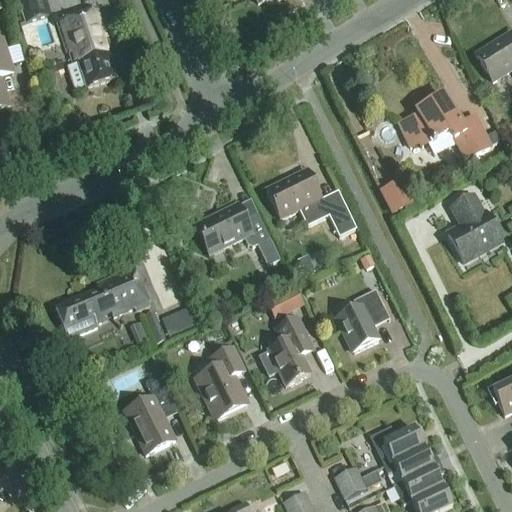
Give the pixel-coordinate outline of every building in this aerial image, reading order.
[(46,0),(18,0),(26,26),(52,18),(46,0)] [(100,9),(57,23),(67,55),(68,55),(72,67),(77,65),(85,91),(116,81),(104,44),(110,41),(100,9)] [(511,35),(475,58),(492,86),(511,73),(511,35)] [(0,114),(8,111),(0,85),(0,81),(14,76),(3,41),(0,41),(0,114)] [(63,71),(60,63),(51,66),(54,74),(63,71)] [(487,141),(476,119),(460,126),(442,99),(417,114),(419,117),(397,127),(409,154),(420,149),(421,152),(436,145),(436,144),(449,135),(467,164),(492,152),(491,150),(487,141)] [(495,137),(487,141),(491,150),(499,147),(495,137)] [(306,174),(266,194),(280,223),(298,214),(307,230),(328,220),(339,241),(356,232),(338,194),(321,203),(306,174)] [(414,208),(401,183),(379,195),(392,220),(414,208)] [(451,212),(462,230),(448,238),(463,266),(501,245),(486,217),(484,218),(474,199),(451,212)] [(209,259),(244,242),(247,249),(252,251),(257,249),(267,271),(280,265),(257,217),(245,223),(237,208),(194,229),(209,259)] [(375,270),(369,259),(358,264),(364,276),(375,270)] [(98,292),(54,311),(68,343),(97,330),(96,327),(134,311),(135,314),(150,308),(134,270),(95,287),(98,292)] [(274,324),(305,309),(302,304),(295,290),(274,301),(265,305),(274,324)] [(353,305),(356,311),(336,321),(354,356),(377,345),(371,332),(389,323),(375,294),(353,305)] [(160,337),(153,315),(143,319),(150,340),(160,337)] [(285,390),(310,378),(297,352),(310,346),(297,321),(274,332),(282,347),(257,359),(268,381),(278,376),(285,390)] [(210,363),(215,373),(196,382),(217,424),(246,410),(232,381),(243,375),(232,352),(210,363)] [(145,387),(152,401),(124,415),(145,459),(175,445),(160,415),(174,408),(160,379),(145,387)] [(504,421),(511,417),(511,385),(492,396),(504,421)] [(369,441),(384,471),(392,467),(423,452),(413,432),(395,441),(390,431),(369,441)] [(387,478),(395,474),(401,487),(440,468),(436,460),(429,464),(423,452),(392,467),(384,471),(387,478)] [(401,487),(393,491),(402,510),(411,506),(442,491),(436,479),(443,475),(440,468),(401,487)] [(355,471),(333,482),(339,493),(360,482),(355,471)] [(344,503),(366,493),(360,482),(339,493),(344,503)] [(448,511),(452,511),(442,491),(411,506),(413,511),(448,511)] [(299,511),(309,507),(304,496),(282,507),(284,511),(299,511)]
